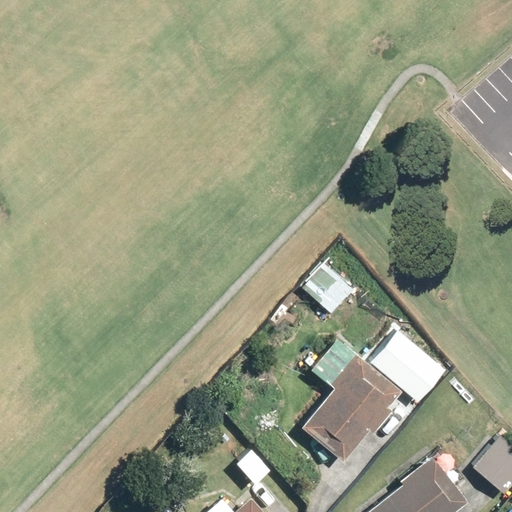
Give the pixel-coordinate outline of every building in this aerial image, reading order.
[(319,262),(298,286),(326,310),(346,285),(319,262)] [(443,366),(392,323),(363,358),(413,400),(443,366)] [(353,356),(296,425),(339,460),(395,391),(353,356)] [(511,450),(495,436),(470,465),(501,493),(511,480),(511,450)] [(426,454),(354,511),(353,511),(446,511),(462,499),(426,454)] [(257,511),(244,497),(226,511),(257,511)]
